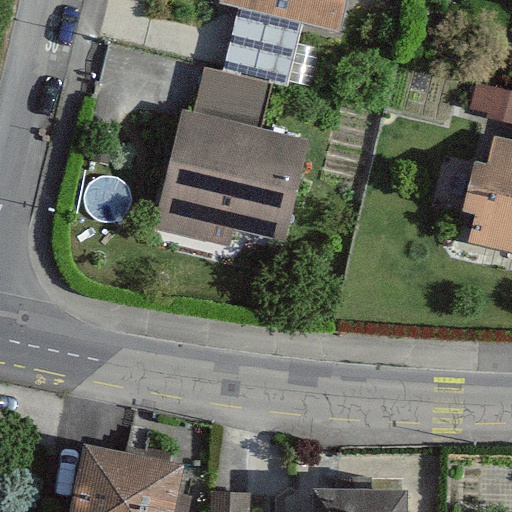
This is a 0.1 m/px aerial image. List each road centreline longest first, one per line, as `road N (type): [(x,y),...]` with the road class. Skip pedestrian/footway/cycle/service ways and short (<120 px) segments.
road 1 (unclassified): [(0,338),(203,380),(511,398)]
road 2 (residential): [(0,215),(52,0)]
